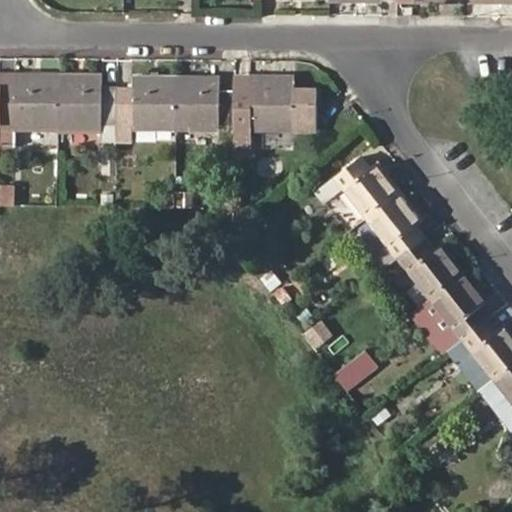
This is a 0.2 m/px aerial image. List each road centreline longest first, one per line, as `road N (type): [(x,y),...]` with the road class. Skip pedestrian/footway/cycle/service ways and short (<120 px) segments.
road 1 (residential): [(7,33),(380,42)]
road 2 (residential): [(511,274),(387,119)]
road 3 (residential): [(380,42),(511,44)]
